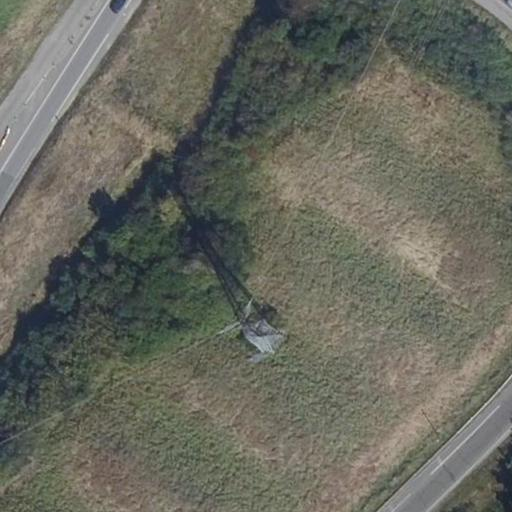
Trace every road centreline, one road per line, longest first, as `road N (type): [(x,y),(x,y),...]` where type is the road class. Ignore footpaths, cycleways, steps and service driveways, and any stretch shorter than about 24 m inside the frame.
road 1 (secondary): [(0,192),(123,0)]
road 2 (secondary): [(511,409),(410,511)]
